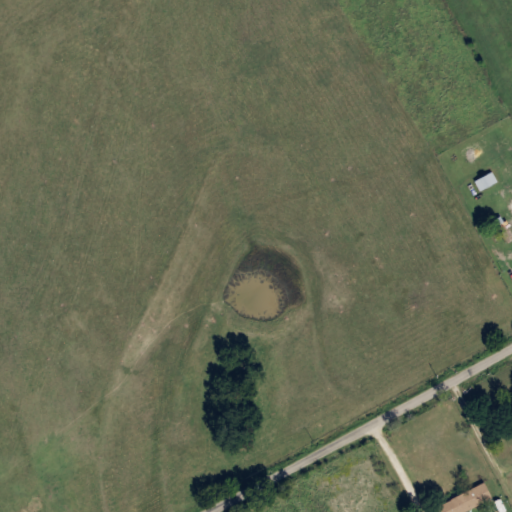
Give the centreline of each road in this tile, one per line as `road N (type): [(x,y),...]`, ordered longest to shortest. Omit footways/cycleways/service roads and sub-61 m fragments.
road 1 (residential): [(209,511),(511,347)]
road 2 (residential): [(452,380),(511,493)]
